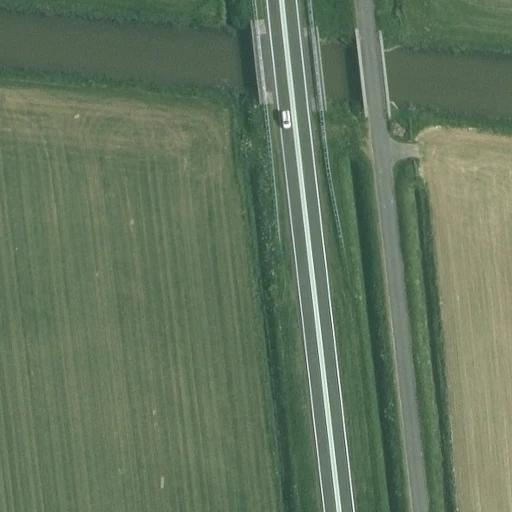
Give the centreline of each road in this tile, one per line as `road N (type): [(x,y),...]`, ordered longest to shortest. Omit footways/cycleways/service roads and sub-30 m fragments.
road 1 (trunk): [(338,511),(281,0)]
road 2 (track): [(419,511),(365,0)]
